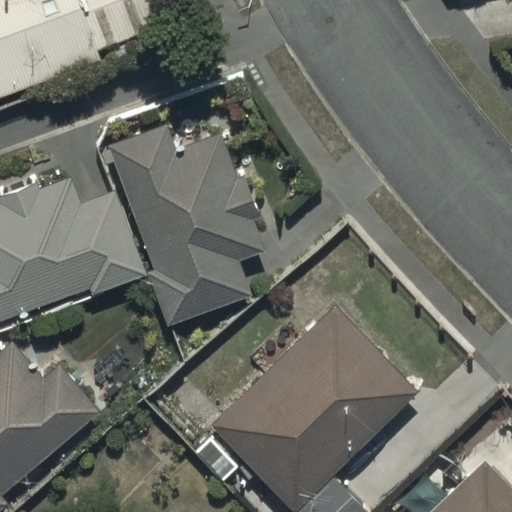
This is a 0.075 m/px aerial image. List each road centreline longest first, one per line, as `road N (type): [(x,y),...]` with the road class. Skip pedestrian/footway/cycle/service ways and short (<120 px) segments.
road 1 (residential): [(0,131),(340,10)]
road 2 (residential): [(340,10),(419,122),(511,231)]
